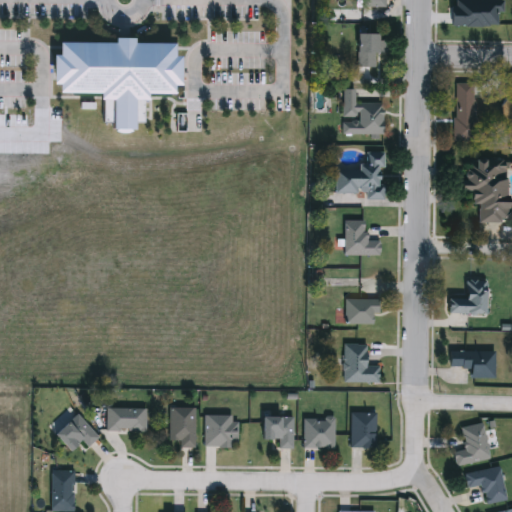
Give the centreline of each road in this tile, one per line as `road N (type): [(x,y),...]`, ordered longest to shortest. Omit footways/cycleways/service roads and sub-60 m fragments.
road 1 (residential): [(448,511),(417,467),(421,0)]
road 2 (residential): [(417,467),(357,478),(126,478),(125,511)]
